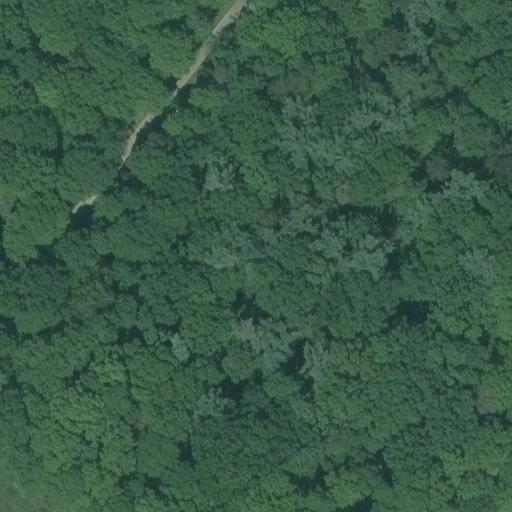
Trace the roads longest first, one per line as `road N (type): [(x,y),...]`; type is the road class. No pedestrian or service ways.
road 1 (track): [(15,291),(125,358),(170,402),(217,479),(207,511)]
road 2 (track): [(182,0),(0,234)]
